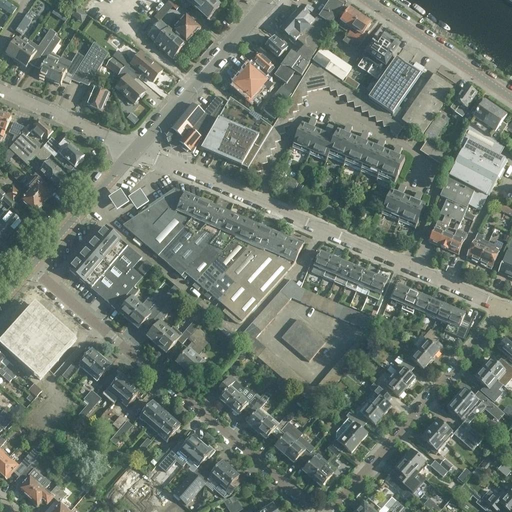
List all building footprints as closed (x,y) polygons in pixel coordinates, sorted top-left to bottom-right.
[(17,9),(2,0),(0,0),(0,7),(12,16),(17,9)] [(170,0),(167,3),(172,8),(176,11),(180,7),(172,0),(170,0)] [(220,8),(211,0),(173,0),(186,11),(190,6),(208,22),(220,8)] [(334,0),(331,0),(320,17),(332,25),(344,7),(334,0)] [(302,10),(292,21),(282,32),(290,39),(291,39),(297,44),(298,42),(306,34),(321,47),(332,27),(327,25),(326,27),(318,20),(316,23),(309,17),(310,17),(302,10)] [(339,16),(333,26),(338,29),(339,28),(349,35),(352,30),(352,31),(361,18),(351,10),(344,19),(339,16)] [(27,15),(16,33),(22,37),(33,19),(27,15)] [(186,16),(176,27),(191,40),(200,30),(186,16)] [(349,35),(347,37),(361,46),(370,33),(369,34),(367,33),(372,25),(361,18),(352,31),(352,30),(349,35)] [(191,40),(176,27),(171,32),(168,29),(167,30),(161,24),(160,23),(158,22),(154,25),(182,50),(191,40)] [(182,50),(154,25),(153,27),(156,29),(148,38),(155,43),(154,44),(172,60),(182,50)] [(39,49),(44,52),(56,35),(51,31),(39,49)] [(306,34),(298,42),(305,49),(297,58),(292,54),(282,69),(289,70),(301,78),(309,66),(321,47),(306,34)] [(56,35),(44,52),(45,53),(34,67),(41,71),(38,76),(39,77),(39,78),(44,80),(44,79),(49,81),(57,63),(52,61),(47,59),(49,56),(51,57),(61,42),(55,38),(57,35),(56,35)] [(371,70),(389,43),(380,37),(375,46),(373,45),(361,63),(371,70)] [(288,51),(279,44),(273,38),(266,46),(267,47),(266,48),(279,61),(288,51)] [(6,56),(16,62),(30,43),(25,39),(22,44),(17,40),(6,56)] [(30,43),(16,62),(26,69),(37,54),(31,50),(34,45),(30,43)] [(397,48),(389,43),(371,70),(381,77),(393,58),(392,57),(397,48)] [(83,62),(72,80),(89,88),(103,65),(103,64),(109,55),(94,45),(83,62)] [(352,70),(323,49),(314,63),(343,83),(352,70)] [(163,73),(140,54),(132,64),(118,52),(113,58),(124,67),(138,78),(141,74),(153,84),(163,73)] [(273,73),(275,70),(273,68),(261,56),(254,63),(267,75),(270,71),(273,73)] [(57,63),(49,81),(54,83),(53,84),(58,87),(58,85),(60,86),(62,82),(69,85),(72,80),(83,62),(75,57),(71,64),(61,59),(61,60),(60,60),(58,64),(57,63)] [(123,68),(112,59),(109,57),(103,64),(103,65),(106,67),(117,76),(123,68)] [(421,76),(397,59),(369,100),(393,117),(421,76)] [(272,132),(250,169),(249,171),(257,174),(264,173),(263,165),(268,164),(267,158),(273,157),(272,150),(278,149),(277,143),(282,142),(281,136),(286,135),(285,128),(291,127),(290,121),(296,120),(294,113),(300,113),(299,106),(304,105),(303,99),(309,98),(308,94),(330,89),(331,93),(337,92),(338,98),(345,97),(348,98),(349,104),(355,103),(356,109),(362,108),(363,114),(370,113),(371,119),(377,118),(378,124),(384,122),(385,129),(392,127),(393,133),(399,138),(405,127),(343,83),(314,65),(312,66),(272,132)] [(123,68),(117,76),(117,77),(122,82),(116,89),(134,106),(145,93),(134,83),(134,82),(138,78),(124,67),(123,68)] [(270,94),(274,90),(250,68),(234,87),(257,108),(262,103),(256,98),(264,89),(270,94)] [(301,78),(289,70),(282,69),(276,78),(285,85),(283,88),(284,89),(291,96),(302,79),(301,78)] [(434,76),(430,82),(402,123),(423,137),(439,114),(451,96),(455,90),(434,76)] [(359,86),(352,82),(349,87),(356,91),(359,86)] [(110,94),(95,88),(87,107),(102,114),(110,94)] [(467,111),(477,96),(466,88),(451,110),(456,113),(461,106),(467,111)] [(292,96),(291,96),(284,89),(264,112),(275,122),(279,116),(279,112),(292,96)] [(204,115),(193,106),(169,136),(173,147),(181,144),(194,155),(198,148),(202,151),(226,109),(222,106),(223,104),(217,99),(204,115)] [(230,102),(226,109),(202,151),(243,168),(244,165),(248,167),(270,131),(230,102)] [(506,117),(485,103),(480,111),(475,108),(465,123),(469,126),(496,144),(504,132),(508,125),(511,119),(507,116),(506,117)] [(12,119),(0,113),(0,130),(1,131),(0,134),(0,136),(3,138),(12,119)] [(450,121),(439,114),(423,137),(434,144),(450,121)] [(335,129),(333,129),(329,127),(326,135),(315,130),(318,122),(313,120),(309,128),(303,126),(293,150),(294,150),(296,146),(311,153),(310,157),(311,158),(312,154),(328,160),(326,164),(327,165),(331,156),(347,163),(345,167),(346,168),(348,163),(363,170),(362,174),(363,175),(364,170),(380,177),(378,181),(379,182),(381,177),(397,184),(395,189),(396,189),(407,163),(400,160),(404,152),(399,149),(395,158),(383,153),(387,144),(382,142),(379,151),(367,146),(370,137),(366,135),(362,143),(351,139),(354,130),(349,128),(345,136),(339,133),(336,140),(331,137),(335,129)] [(34,128),(37,131),(35,132),(39,136),(40,134),(43,137),(39,141),(45,146),(50,141),(47,139),(53,133),(40,122),(34,128)] [(14,124),(12,128),(9,135),(18,139),(22,134),(26,129),(14,124)] [(475,192),(470,205),(481,210),(488,197),(489,197),(508,162),(499,158),(504,149),(496,144),(469,126),(461,147),(465,149),(450,177),(476,191),(475,192)] [(26,130),(26,129),(22,134),(26,138),(32,130),(28,127),(26,130)] [(41,151),(26,138),(22,134),(18,139),(19,138),(20,139),(9,151),(35,174),(38,170),(44,176),(57,189),(64,182),(61,179),(64,176),(54,166),(50,170),(44,165),(49,159),(41,151)] [(51,140),(50,141),(45,146),(43,148),(41,151),(49,159),(52,156),(55,159),(59,154),(58,153),(61,150),(59,148),(60,147),(52,139),(51,140)] [(65,141),(60,147),(59,148),(61,150),(58,153),(59,154),(74,168),(83,158),(65,141)] [(421,153),(444,168),(446,169),(452,157),(427,141),(421,153)] [(5,156),(1,159),(7,164),(10,161),(5,156)] [(441,216),(446,218),(452,221),(461,225),(470,205),(475,192),(449,178),(441,198),(447,201),(441,216)] [(37,184),(29,193),(43,205),(51,196),(37,184)] [(417,227),(416,231),(417,231),(428,207),(421,204),(425,196),(420,194),(416,202),(405,197),(409,189),(403,187),(400,195),(393,192),(383,217),(384,217),(385,213),(401,219),(399,224),(400,224),(402,220),(417,227)] [(13,204),(21,195),(13,188),(6,196),(5,196),(13,204)] [(0,190),(0,202),(1,203),(2,201),(12,211),(16,206),(13,204),(5,196),(6,196),(0,190)] [(35,215),(43,205),(29,193),(21,202),(35,215)] [(123,228),(129,233),(159,258),(191,222),(200,201),(186,195),(185,197),(175,193),(152,208),(149,207),(143,210),(138,216),(139,217),(123,228)] [(215,208),(200,201),(191,222),(159,258),(170,268),(206,228),(215,208)] [(230,214),(215,208),(206,228),(170,268),(182,278),(221,234),(230,214)] [(511,210),(505,208),(502,214),(511,218),(511,210)] [(0,214),(0,222),(0,223),(14,235),(23,226),(4,209),(0,214)] [(244,221),(230,214),(221,234),(182,278),(193,288),(235,241),(244,221)] [(440,248),(446,233),(452,221),(446,218),(443,224),(439,223),(430,244),(440,248)] [(259,227),(244,221),(235,241),(193,288),(205,298),(250,247),(259,227)] [(0,239),(6,245),(14,235),(0,223),(0,222),(0,239)] [(274,233),(259,227),(250,247),(205,298),(216,308),(265,254),(274,233)] [(122,242),(107,229),(97,240),(112,253),(122,242)] [(454,236),(446,233),(440,248),(449,252),(458,233),(456,232),(454,236)] [(288,240),(274,233),(265,254),(216,308),(228,318),(279,260),(288,240)] [(458,233),(449,252),(459,256),(467,237),(458,233)] [(508,244),(511,236),(506,233),(504,237),(505,237),(503,242),(508,244)] [(478,235),(468,258),(480,264),(489,244),(482,242),(484,238),(478,235)] [(112,253),(97,240),(88,250),(103,264),(112,253)] [(303,246),(288,240),(279,260),(228,318),(236,324),(237,325),(239,325),(241,325),(243,323),(250,315),(294,266),(303,246)] [(103,264),(94,274),(85,285),(115,310),(125,298),(135,287),(145,277),(139,272),(135,268),(142,259),(122,242),(112,253),(103,264)] [(495,247),(489,244),(480,264),(492,269),(502,246),(497,243),(495,247)] [(103,264),(88,250),(79,261),(94,274),(103,264)] [(321,254),(315,268),(312,274),(323,279),(332,259),(321,254)] [(503,262),(504,262),(499,274),(510,278),(511,272),(511,255),(508,254),(507,258),(505,257),(503,262)] [(343,263),(332,259),(323,279),(334,284),(343,263)] [(94,274),(79,261),(70,272),(85,285),(94,274)] [(146,263),(139,272),(145,277),(152,268),(146,263)] [(354,268),(343,263),(334,284),(345,288),(354,268)] [(365,273),(354,268),(345,288),(356,293),(359,287),(365,273)] [(376,278),(365,273),(359,287),(370,292),(376,278)] [(388,282),(376,278),(370,292),(368,297),(379,302),(388,282)] [(300,303),(305,292),(300,289),(291,281),(280,293),(289,302),(291,299),(300,303)] [(119,314),(129,323),(142,307),(137,302),(138,301),(135,297),(140,291),(135,287),(125,298),(130,302),(119,314)] [(392,302),(391,306),(396,308),(398,304),(403,306),(410,292),(398,287),(392,302)] [(311,294),(305,292),(300,303),(306,306),(311,294)] [(421,297),(410,292),(403,306),(414,311),(421,297)] [(289,302),(280,293),(279,294),(276,298),(285,306),(289,302)] [(311,294),(306,306),(311,308),(316,297),(311,294)] [(316,297),(311,308),(316,311),(321,299),(316,297)] [(432,301),(421,297),(414,311),(425,316),(432,301)] [(276,298),(272,302),(281,311),(285,306),(276,298)] [(327,301),(321,299),(316,311),(322,313),(327,301)] [(327,301),(322,313),(328,315),(333,304),(327,301)] [(443,306),(432,301),(425,316),(436,321),(443,306)] [(272,302),(268,307),(277,315),(281,311),(272,302)] [(333,304),(328,315),(333,318),(338,306),(333,304)] [(142,307),(129,323),(138,331),(149,318),(154,322),(169,305),(163,311),(158,307),(153,313),(149,310),(147,311),(142,307)] [(169,305),(154,322),(158,326),(148,339),(157,347),(173,329),(173,328),(170,331),(166,327),(167,325),(163,322),(174,309),(169,305)] [(344,308),(338,306),(333,318),(339,320),(344,308)] [(454,311),(443,306),(436,321),(447,325),(454,311)] [(25,319),(19,326),(12,321),(5,329),(11,335),(1,346),(40,382),(76,342),(37,307),(25,319)] [(268,307),(264,311),(273,320),(277,315),(268,307)] [(349,311),(344,308),(339,320),(344,322),(349,311)] [(264,311),(260,316),(269,324),(273,320),(264,311)] [(355,313),(349,311),(344,322),(350,325),(355,313)] [(465,316),(454,311),(447,325),(459,330),(465,316)] [(360,316),(355,313),(350,325),(355,327),(360,316)] [(265,329),(269,324),(260,316),(256,320),(265,329)] [(366,318),(360,316),(355,327),(361,329),(366,318)] [(366,318),(361,329),(366,332),(371,320),(366,318)] [(265,329),(256,320),(251,325),(261,334),(265,329)] [(294,334),(303,325),(298,321),(290,330),(294,334)] [(173,329),(157,347),(167,355),(177,343),(182,346),(187,340),(197,329),(193,325),(183,336),(173,329)] [(261,334),(251,325),(242,336),(247,341),(255,340),(261,334)] [(299,338),(307,329),(303,325),(294,334),(299,338)] [(193,378),(198,373),(202,376),(204,373),(201,370),(205,365),(198,359),(212,342),(197,329),(187,340),(195,347),(191,352),(189,351),(177,364),(193,378)] [(303,342),(312,332),(307,329),(299,338),(303,342)] [(286,344),(294,334),(290,330),(282,340),(286,344)] [(430,331),(427,334),(437,343),(440,339),(430,331)] [(308,346),(316,336),(312,332),(303,342),(308,346)] [(291,348),(299,338),(294,334),(286,344),(291,348)] [(437,343),(427,334),(423,339),(426,341),(418,350),(431,362),(439,353),(433,347),(437,343)] [(266,349),(255,340),(247,341),(242,336),(237,341),(257,359),(266,349)] [(312,350),(321,340),(316,336),(308,346),(312,350)] [(295,352),(303,342),(299,338),(291,348),(295,352)] [(317,354),(326,344),(321,340),(312,350),(317,354)] [(498,346),(500,348),(498,350),(511,361),(510,362),(511,363),(511,346),(506,341),(505,342),(503,340),(498,346)] [(300,356),(308,346),(303,342),(295,352),(300,356)] [(366,351),(356,342),(352,347),(362,356),(366,351)] [(304,360),(312,350),(308,346),(300,356),(304,360)] [(362,356),(352,347),(348,352),(358,360),(362,356)] [(257,359),(262,363),(270,353),(266,349),(257,359)] [(309,364),(317,354),(312,350),(304,360),(309,364)] [(407,358),(404,362),(403,362),(413,371),(417,366),(423,371),(431,362),(418,350),(410,360),(407,358)] [(84,371),(89,375),(102,360),(93,352),(79,368),(83,371),(84,371)] [(354,365),(358,360),(348,352),(344,356),(354,365)] [(270,353),(262,363),(266,367),(275,357),(270,353)] [(6,361),(0,356),(0,370),(12,381),(11,379),(14,376),(2,366),(6,361)] [(354,365),(344,356),(340,361),(350,369),(354,365)] [(275,357),(266,367),(271,371),(279,361),(275,357)] [(413,371),(403,362),(404,362),(399,358),(395,363),(399,367),(394,371),(390,368),(387,372),(394,378),(393,378),(407,390),(415,381),(409,375),(413,371)] [(102,360),(89,375),(94,380),(97,383),(111,368),(102,360)] [(279,361),(271,371),(275,375),(284,365),(279,361)] [(350,369),(340,361),(336,365),(346,374),(350,369)] [(491,361),(483,370),(499,383),(507,374),(491,361)] [(284,365),(275,375),(280,378),(288,369),(284,365)] [(346,374),(336,365),(332,370),(342,378),(346,374)] [(73,366),(62,378),(68,382),(78,371),(73,366)] [(280,378),(284,382),(293,372),(288,369),(280,378)] [(12,381),(0,370),(0,376),(3,378),(9,384),(12,381)] [(342,378),(332,370),(329,374),(338,383),(342,378)] [(499,383),(483,370),(475,379),(491,393),(499,383)] [(284,382),(289,386),(298,376),(293,372),(284,382)] [(338,383),(329,374),(325,379),(334,387),(338,383)] [(302,380),(298,376),(289,386),(294,390),(302,380)] [(118,401),(132,386),(123,378),(117,384),(115,383),(104,396),(114,405),(118,401)] [(241,395),(245,390),(236,383),(236,382),(231,378),(220,391),(225,395),(220,401),(229,409),(241,395)] [(383,386),(380,390),(389,399),(393,394),(399,399),(407,390),(393,378),(385,387),(383,386)] [(334,387),(325,379),(321,383),(330,392),(334,387)] [(294,390),(298,394),(306,384),(302,380),(294,390)] [(321,383),(317,388),(326,396),(330,392),(321,383)] [(306,384),(298,394),(303,398),(311,388),(306,384)] [(388,405),(391,400),(389,399),(380,390),(374,385),(370,390),(374,393),(366,403),(370,406),(383,418),(392,408),(388,405)] [(34,386),(30,390),(38,397),(42,392),(34,386)] [(132,386),(118,401),(124,405),(123,406),(127,409),(141,393),(132,386)] [(311,388),(303,398),(315,409),(326,396),(317,388),(311,388)] [(465,391),(456,400),(478,419),(485,411),(498,423),(504,416),(501,413),(493,405),(485,399),(481,404),(465,391)] [(89,405),(96,396),(92,392),(84,401),(89,405)] [(261,401),(248,415),(253,419),(248,425),(257,433),(269,419),(259,411),(261,409),(270,398),(266,394),(261,401)] [(250,403),(241,395),(229,409),(238,417),(244,411),(248,415),(261,401),(256,396),(250,403)] [(96,396),(89,405),(86,408),(79,417),(83,421),(101,400),(96,396)] [(476,417),(456,400),(448,410),(464,424),(459,429),(478,446),(483,440),(468,426),(476,417)] [(498,400),(493,405),(501,413),(506,407),(498,400)] [(144,423),(149,427),(160,415),(162,412),(153,404),(140,420),(144,423)] [(359,413),(356,418),(355,418),(365,426),(369,422),(375,427),(383,418),(370,406),(362,415),(359,413)] [(162,412),(160,415),(149,427),(158,435),(160,433),(171,420),(162,412)] [(351,455),(367,436),(361,431),(365,426),(355,418),(356,418),(350,413),(346,418),(348,420),(337,433),(336,440),(331,446),(341,454),(345,449),(351,455)] [(118,431),(126,422),(121,417),(113,426),(118,431)] [(269,419),(257,433),(266,441),(272,435),(276,439),(288,424),(284,420),(278,427),(269,419)] [(171,420),(160,433),(158,435),(163,440),(167,443),(180,428),(171,420)] [(116,447),(133,427),(127,422),(119,432),(110,442),(116,447)] [(438,422),(430,431),(445,444),(450,439),(454,435),(473,452),(478,446),(459,429),(454,435),(438,422)] [(302,436),(288,424),(276,439),(281,443),(275,449),(285,457),(296,443),(302,436)] [(445,444),(430,431),(423,440),(429,446),(428,448),(436,455),(441,450),(440,449),(445,444)] [(0,438),(0,469),(9,459),(0,451),(0,450),(8,442),(2,436),(0,438)] [(184,457),(189,462),(202,447),(193,439),(180,455),(184,458),(184,457)] [(147,449),(152,443),(147,440),(143,445),(143,446),(141,449),(144,452),(146,449),(147,449)] [(296,443),(285,457),(294,465),(299,459),(304,463),(312,453),(307,449),(305,451),(296,443)] [(341,454),(331,446),(327,450),(334,456),(337,459),(341,454)] [(202,447),(189,462),(194,466),(194,467),(197,470),(211,454),(202,447)] [(180,455),(173,449),(168,455),(167,456),(158,465),(155,470),(159,474),(170,462),(173,462),(180,455)] [(162,452),(154,461),(158,465),(167,456),(162,452)] [(412,452),(403,462),(419,475),(423,470),(424,470),(428,466),(412,452)] [(313,481),(327,464),(324,461),(318,456),(317,457),(312,453),(304,463),(308,467),(303,473),(313,481)] [(499,463),(497,461),(489,455),(476,469),(481,473),(490,462),(492,464),(490,466),(494,469),(499,463)] [(322,489),(337,472),(341,466),(335,461),(337,459),(334,456),(327,464),(313,481),(322,489)] [(9,459),(0,469),(0,474),(7,480),(13,473),(19,479),(35,461),(34,461),(32,459),(30,461),(27,458),(18,468),(9,459)] [(35,461),(19,479),(25,484),(19,491),(28,499),(40,486),(36,483),(40,479),(33,473),(36,469),(38,467),(38,464),(35,461)] [(453,468),(445,461),(440,467),(448,474),(453,468)] [(419,475),(403,462),(395,471),(403,477),(399,482),(413,494),(425,481),(419,475)] [(443,479),(448,474),(440,467),(435,462),(430,468),(443,479)] [(214,483),(218,487),(231,471),(222,464),(207,482),(212,486),(214,483)] [(506,478),(511,473),(504,467),(499,472),(506,478)] [(127,491),(142,474),(134,468),(120,485),(127,491)] [(231,471),(218,487),(214,491),(224,500),(230,497),(237,490),(239,487),(235,483),(239,479),(231,471)] [(192,475),(174,496),(180,502),(199,480),(192,475)] [(389,476),(384,482),(409,504),(414,498),(413,497),(389,476)] [(199,480),(180,502),(186,507),(205,486),(199,480)] [(246,483),(240,490),(244,494),(250,487),(246,483)] [(40,486),(28,499),(37,507),(49,494),(40,486)] [(486,511),(490,508),(464,486),(459,492),(470,501),(473,498),(478,502),(476,504),(484,511),(486,511)] [(50,496),(55,500),(62,492),(57,488),(50,496)] [(62,492),(55,500),(60,504),(67,496),(66,496),(68,493),(65,490),(63,492),(62,492)] [(413,497),(414,498),(427,509),(432,504),(427,499),(426,500),(418,492),(413,497)] [(511,511),(511,499),(505,494),(499,501),(489,492),(482,500),(490,508),(495,511),(507,511),(508,511),(511,511)] [(228,511),(241,511),(243,511),(237,502),(234,498),(223,503),(228,511)] [(380,511),(381,511),(368,500),(357,511),(407,511),(398,503),(390,511),(380,511)]
